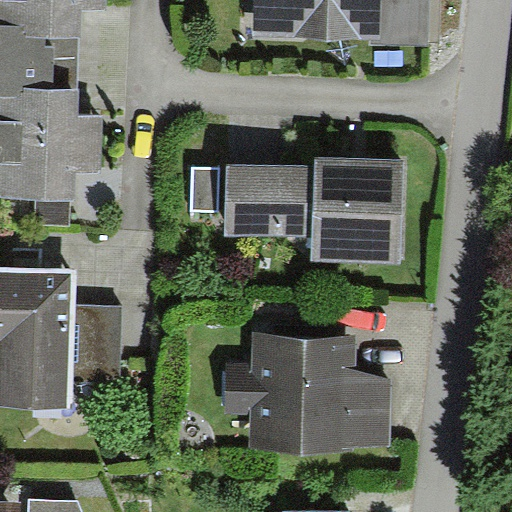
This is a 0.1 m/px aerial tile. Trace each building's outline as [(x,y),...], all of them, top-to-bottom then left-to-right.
[(0,0),(0,197),(76,200),(77,170),(101,171),(103,117),(79,115),(83,8),(107,9),(107,0),(0,0)] [(252,0),(251,45),(432,51),(433,0),(252,0)] [(196,167),(198,213),(226,213),(225,166),(196,167)] [(404,262),(405,171),(226,170),(226,243),(309,243),(309,262),(404,262)] [(66,281),(0,279),(0,415),(64,416),(66,281)] [(385,454),(386,390),(354,379),(355,342),(257,340),(255,452),(385,454)] [(90,511),(90,498),(28,497),(27,511),(90,511)]
